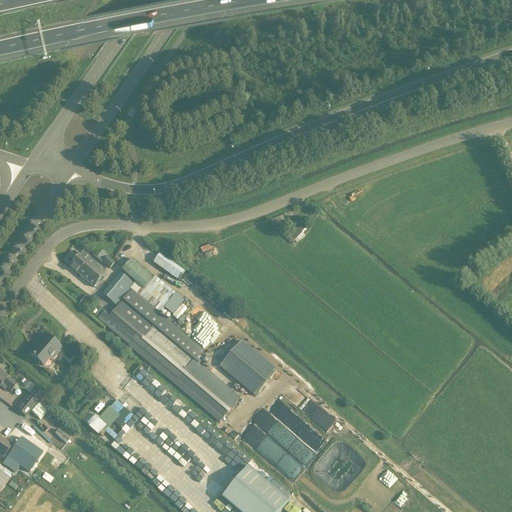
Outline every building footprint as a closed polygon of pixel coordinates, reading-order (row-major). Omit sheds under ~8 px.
[(304,223),(291,237),(286,232),(292,227),(286,222),(278,230),(292,245),(296,241),(295,240),(297,239),(300,241),(304,236),(302,233),(308,227),(304,223)] [(202,254),(213,250),(212,245),(200,249),(202,254)] [(94,288),(106,274),(83,254),(71,268),(94,288)] [(115,263),(108,256),(102,263),(110,269),(115,263)] [(180,282),(185,274),(158,256),(153,263),(180,282)] [(222,420),(240,399),(200,366),(205,360),(200,355),(203,351),(160,314),(176,295),(133,259),(121,272),(136,284),(135,285),(121,274),(103,295),(116,307),(131,290),(132,291),(124,301),(110,317),(105,312),(99,320),(128,346),(174,385),(176,382),(222,420)] [(233,315),(226,309),(223,314),(230,319),(233,315)] [(40,344),(30,356),(43,367),(49,360),(51,362),(61,350),(44,335),(38,342),(40,344)] [(220,369),(257,399),(277,372),(242,342),(220,369)] [(0,387),(4,391),(6,388),(11,392),(13,390),(16,386),(7,378),(7,377),(0,370),(0,387)] [(25,418),(43,397),(34,389),(16,410),(25,418)] [(117,402),(113,405),(122,413),(126,410),(117,402)] [(158,418),(166,410),(157,402),(150,410),(158,418)] [(113,405),(110,409),(119,417),(122,413),(113,405)] [(91,412),(83,421),(87,424),(95,415),(91,412)] [(95,415),(87,424),(90,427),(98,418),(95,415)] [(106,425),(98,434),(102,437),(110,428),(107,426),(106,425)] [(58,431),(55,434),(66,444),(69,441),(58,431)] [(113,434),(105,443),(108,446),(116,437),(113,434)] [(0,456),(3,459),(11,448),(12,447),(0,438),(0,456)] [(21,439),(3,465),(16,474),(20,467),(30,474),(43,454),(21,439)] [(248,468),(223,499),(238,511),(280,511),(289,503),(248,468)] [(0,492),(10,479),(0,472),(0,492)] [(45,474),(42,479),(50,485),(53,480),(45,474)]
